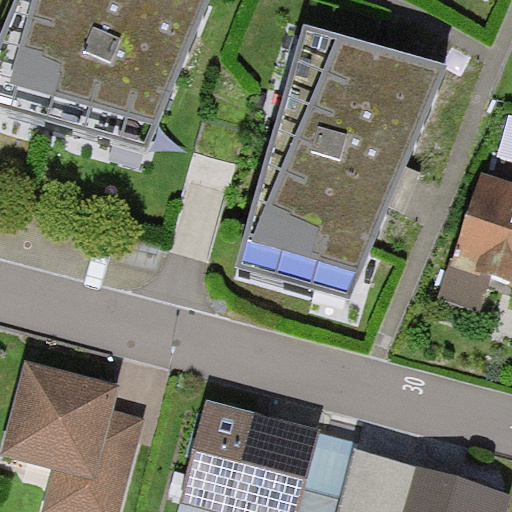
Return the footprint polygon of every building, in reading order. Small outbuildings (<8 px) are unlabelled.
[(210,4),(200,0),(11,0),(0,28),(0,121),(146,165),(210,4)] [(444,74),(297,31),(235,271),(350,302),(444,74)] [(511,292),(511,186),(479,174),(429,309),(476,327),(491,285),(511,292)] [(118,390),(26,365),(0,458),(50,472),(39,511),(118,511),(144,419),(112,411),(118,390)] [(298,511),(317,440),(200,409),(175,505),(202,511),(298,511)] [(503,511),(507,497),(359,458),(344,511),(503,511)]
